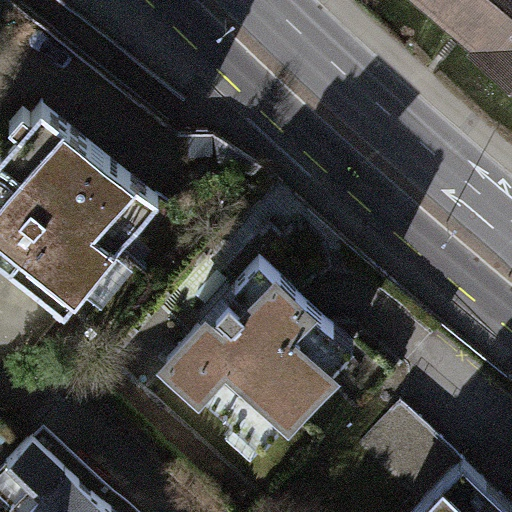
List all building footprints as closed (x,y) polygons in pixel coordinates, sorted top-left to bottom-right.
[(511,0),(395,0),(511,100),(511,0)] [(32,69),(0,114),(0,205),(70,256),(145,150),(32,69)] [(231,246),(155,325),(249,414),(324,335),(231,246)] [(511,511),(511,490),(454,440),(389,511),(511,511)] [(111,511),(42,446),(0,490),(0,511),(111,511)]
